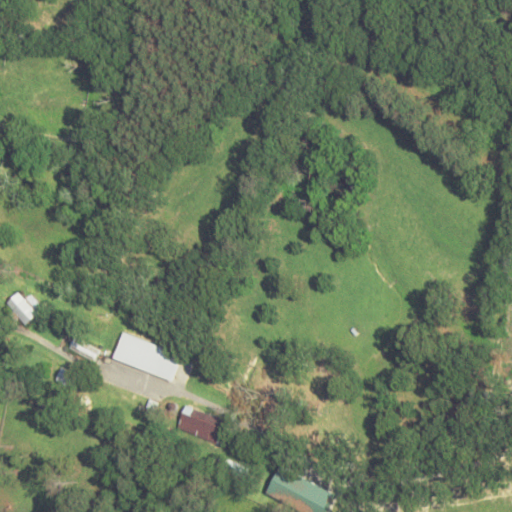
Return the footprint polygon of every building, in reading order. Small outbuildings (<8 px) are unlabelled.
[(28,302),(22,296),(9,308),(28,328),(46,311),(33,298),(28,302)] [(175,383),(185,357),(126,335),(116,360),(175,383)] [(72,353),(94,368),(106,351),(84,336),(72,353)] [(82,379),(63,370),(57,383),(76,392),(82,379)] [(221,446),(229,423),(187,409),(179,432),(221,446)]
